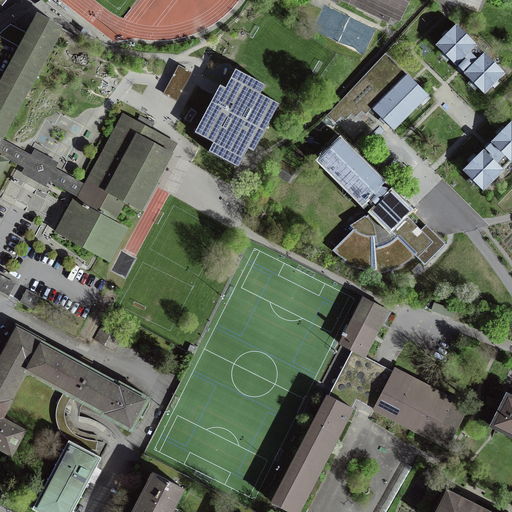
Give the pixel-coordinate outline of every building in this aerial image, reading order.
[(342,0),(387,22),(390,16),(399,20),(409,0),(342,0)] [(0,140),(1,139),(1,138),(12,119),(62,28),(38,15),(0,85),(0,140)] [(456,25),(435,45),(461,71),(484,94),(505,73),(456,25)] [(89,32),(84,28),(80,32),(86,36),(89,32)] [(385,53),(352,88),(372,108),(374,109),(408,75),(385,53)] [(194,71),(181,64),(166,93),(179,100),(194,71)] [(236,69),(226,88),(220,85),(218,89),(195,133),(213,143),(209,152),(238,167),(248,149),(253,152),(279,104),(260,94),(265,85),(236,69)] [(408,75),(374,109),(373,110),(393,130),(428,95),(408,75)] [(369,111),(372,108),(352,88),(334,108),(345,120),(352,114),(355,117),(365,108),(369,111)] [(87,181),(84,185),(81,190),(78,196),(75,201),(113,221),(123,201),(140,210),(176,144),(123,114),(87,181)] [(511,121),(463,170),(483,191),(511,161),(511,121)] [(0,154),(25,168),(22,174),(33,180),(45,187),(49,181),(78,196),(84,185),(55,168),(58,163),(46,156),(35,150),(32,156),(1,139),(0,140),(0,154)] [(363,204),(367,200),(384,183),(340,139),(319,160),(363,204)] [(292,171),(281,163),(275,172),(287,179),(292,171)] [(367,200),(374,208),(366,217),(365,216),(350,226),(354,229),(332,251),(339,256),(345,260),(343,263),(351,266),(359,269),(365,270),(371,270),(371,274),(379,273),(387,271),(395,269),(402,265),(409,261),(415,256),(417,258),(425,265),(445,244),(432,232),(427,237),(407,216),(407,217),(405,215),(411,210),(384,183),(367,200)] [(74,200),(56,232),(109,260),(126,229),(113,221),(75,201),(74,200)] [(0,290),(8,295),(14,283),(0,275),(0,290)] [(38,296),(27,290),(20,302),(32,308),(38,296)] [(383,318),(388,310),(365,298),(362,303),(350,326),(346,324),(341,335),(344,337),(340,344),(350,349),(352,350),(364,356),(368,348),(384,318),(383,318)] [(103,323),(94,338),(115,350),(123,334),(103,323)] [(0,417),(1,419),(2,418),(27,372),(44,342),(45,340),(30,332),(16,324),(0,354),(0,417)] [(73,397),(90,367),(87,366),(44,342),(27,372),(64,392),(71,396),(73,397)] [(352,350),(328,395),(352,408),(356,399),(365,404),(374,408),(382,392),(393,371),(379,364),(364,356),(352,350)] [(90,367),(73,397),(102,413),(102,414),(131,430),(136,422),(149,398),(119,381),(118,383),(90,367)] [(382,392),(374,408),(448,447),(468,407),(395,369),(393,371),(382,392)] [(69,400),(71,396),(64,392),(63,394),(61,399),(58,405),(57,410),(57,417),(58,424),(61,430),(65,435),(69,439),(90,450),(91,449),(93,449),(94,440),(90,439),(84,438),(79,436),(75,434),(71,430),(68,426),(66,422),(65,416),(65,410),(67,405),(69,400)] [(341,430),(352,408),(328,395),(327,395),(327,396),(272,502),(292,511),(297,511),(340,430),(341,430)] [(511,434),(511,397),(507,395),(492,425),(511,434)] [(25,430),(2,418),(1,419),(0,417),(0,447),(11,454),(25,430)] [(40,511),(72,511),(101,456),(90,450),(69,439),(32,508),(40,511)] [(134,511),(135,511),(171,511),(172,511),(174,508),(172,507),(183,488),(154,473),(134,511)] [(439,511),(487,511),(449,493),(439,511)]
